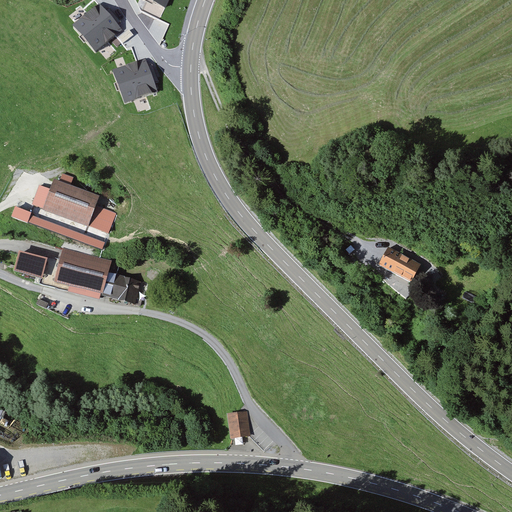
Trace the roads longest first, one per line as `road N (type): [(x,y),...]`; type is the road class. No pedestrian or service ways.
road 1 (tertiary): [(511,472),(446,421),(239,212),(201,143),(190,67)]
road 2 (secondary): [(0,495),(115,470),(259,464),(380,484),(458,511)]
road 3 (track): [(0,272),(76,302),(169,318),(218,345),(292,467)]
road 4 (track): [(378,252),(278,189),(234,136),(193,47)]
